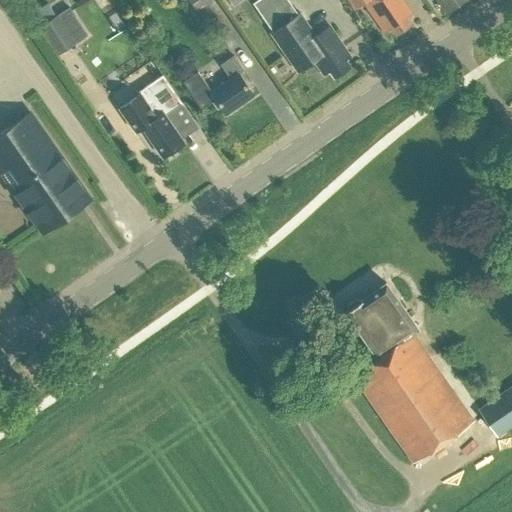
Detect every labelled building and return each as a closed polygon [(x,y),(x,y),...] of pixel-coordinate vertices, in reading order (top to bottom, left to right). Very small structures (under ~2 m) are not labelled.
[(188,0),(196,10),(210,0),(188,0)] [(324,75),(330,71),(334,77),(349,66),(345,60),(350,56),(329,26),(315,35),(299,13),(298,14),(288,0),(256,0),(252,3),(261,15),(272,31),(271,32),(298,71),(313,60),(324,75)] [(390,27),(395,34),(410,23),(406,17),(411,13),(402,0),(349,0),(355,7),(363,2),(384,32),(390,27)] [(438,0),(446,11),(458,3),(461,0),(438,0)] [(37,27),(56,56),(76,43),(87,36),(68,7),(58,14),(37,27)] [(216,99),(225,113),(253,94),(239,73),(243,70),(233,55),(220,64),(230,78),(211,91),(198,71),(183,81),(201,109),(216,99)] [(141,127),(162,156),(184,141),(176,131),(183,126),(172,109),(181,103),(161,74),(137,92),(138,94),(118,108),(135,132),(141,127)] [(59,219),(72,210),(73,205),(70,201),(84,191),(29,112),(24,116),(25,117),(29,114),(31,118),(16,128),(13,123),(0,132),(0,170),(2,173),(22,159),(32,173),(12,187),(26,207),(29,205),(41,222),(51,214),(54,218),(59,219)] [(355,297),(346,303),(347,303),(345,310),(377,355),(351,373),(413,462),(473,420),(411,332),(417,328),(385,282),(362,298),(356,297),(355,297)] [(511,425),(511,385),(479,408),(497,435),(511,425)]
